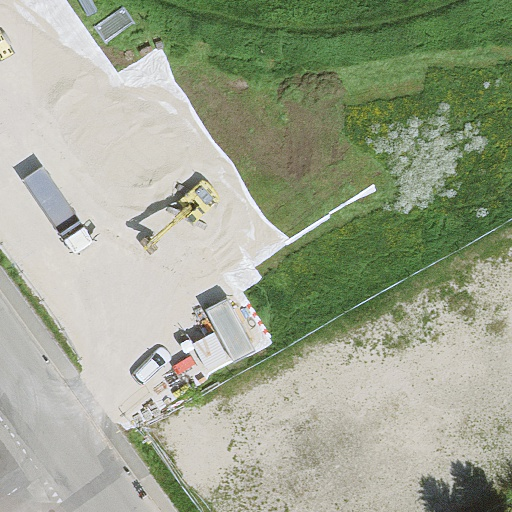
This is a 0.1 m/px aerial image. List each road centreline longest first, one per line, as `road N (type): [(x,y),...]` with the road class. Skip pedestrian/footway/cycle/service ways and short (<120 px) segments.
road 1 (primary): [(0,281),(511,117)]
road 2 (secondary): [(0,348),(71,446)]
